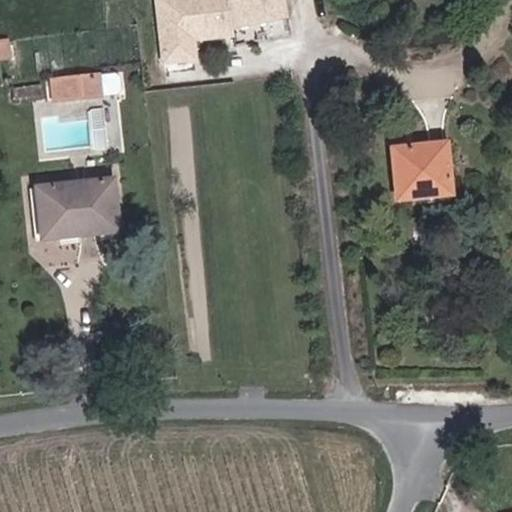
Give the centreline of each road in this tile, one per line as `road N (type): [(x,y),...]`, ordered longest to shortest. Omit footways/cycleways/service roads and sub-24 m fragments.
road 1 (unclassified): [(0,427),(104,412),(449,414)]
road 2 (unknown): [(347,413),(302,66)]
